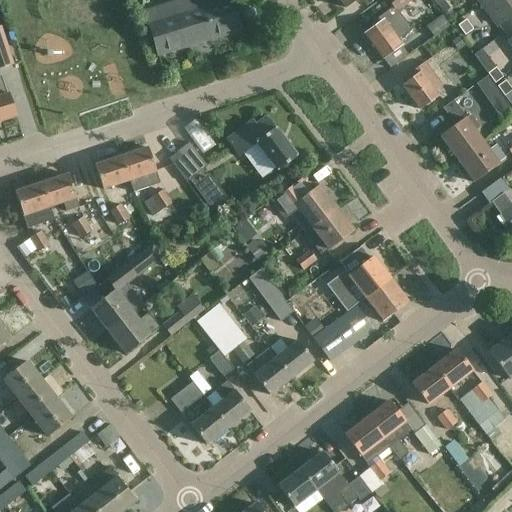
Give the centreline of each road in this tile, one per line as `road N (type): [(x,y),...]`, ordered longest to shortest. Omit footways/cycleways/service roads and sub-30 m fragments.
road 1 (residential): [(174,507),(484,286)]
road 2 (residential): [(0,164),(324,63)]
road 3 (residential): [(174,507),(0,243)]
road 4 (residential): [(484,286),(324,63)]
